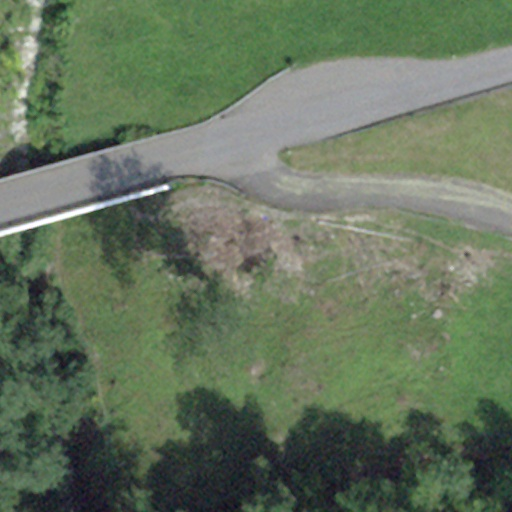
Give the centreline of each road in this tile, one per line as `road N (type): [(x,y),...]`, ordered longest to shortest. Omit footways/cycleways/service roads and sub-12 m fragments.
road 1 (unclassified): [(511,63),(0,208)]
road 2 (track): [(214,150),(282,184),(460,195),(511,215)]
